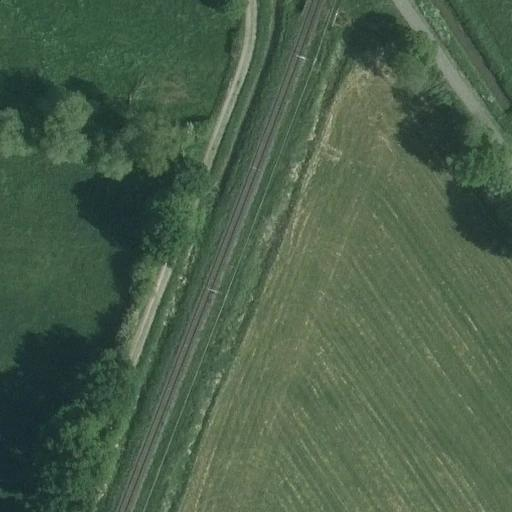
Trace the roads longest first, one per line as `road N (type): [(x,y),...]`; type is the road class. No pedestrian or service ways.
road 1 (track): [(73,511),(249,49),(251,0)]
road 2 (residential): [(511,162),(399,0)]
